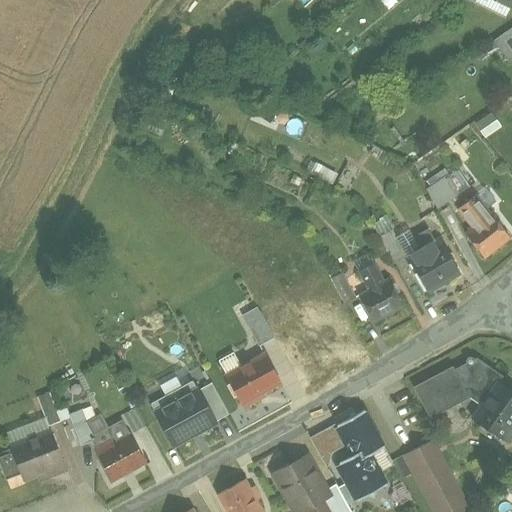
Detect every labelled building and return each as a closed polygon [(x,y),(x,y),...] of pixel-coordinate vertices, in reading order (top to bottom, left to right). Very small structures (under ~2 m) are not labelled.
[(472,0),(502,15),(509,0),(472,0)] [(505,61),(511,55),(511,24),(511,23),(488,40),(505,61)] [(422,190),(434,207),(464,185),(453,168),(422,190)] [(470,226),(463,231),(480,254),(504,236),(472,194),(455,206),(470,226)] [(409,266),(423,289),(453,271),(432,235),(405,250),(413,263),(409,266)] [(367,291),(357,295),(369,319),(400,304),(377,259),(356,270),(367,291)] [(254,306),(239,314),(256,345),(284,331),(269,303),(256,310),(254,306)] [(324,314),(285,335),(301,365),(340,345),(324,314)] [(259,350),(219,372),(239,408),(261,396),(259,392),(277,382),(259,350)] [(466,415),(505,441),(511,430),(511,393),(496,383),(501,375),(474,357),(450,369),(448,366),(410,385),(426,415),(465,395),(475,402),(466,415)] [(179,369),(192,393),(209,384),(196,360),(179,369)] [(45,390),(34,394),(45,424),(56,420),(45,390)] [(192,393),(159,411),(176,441),(209,424),(192,393)] [(360,410),(333,424),(344,444),(349,454),(332,463),(350,498),(378,483),(363,455),(379,447),(360,410)] [(344,444),(333,424),(308,437),(324,466),(326,464),(329,452),(344,444)] [(8,448),(0,451),(0,470),(2,476),(17,471),(21,482),(60,466),(45,429),(7,444),(8,448)] [(106,439),(92,447),(108,478),(141,462),(127,434),(108,443),(106,439)] [(428,442),(401,457),(431,511),(458,511),(464,509),(428,442)] [(303,454),(269,473),(290,511),(291,511),(325,493),(303,454)] [(242,480),(216,494),(225,511),(257,511),(259,511),(242,480)]
